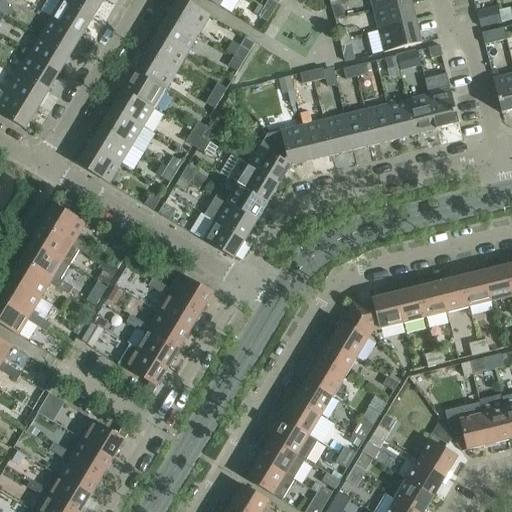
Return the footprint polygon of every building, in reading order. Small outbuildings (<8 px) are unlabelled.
[(93,19),(62,0),(51,19),(82,37),(93,19)] [(62,0),(93,19),(104,0),(103,0),(62,0)] [(211,16),(183,0),(178,0),(168,17),(199,36),(211,16)] [(269,0),(264,8),(273,14),(280,0),(269,0)] [(330,0),(332,9),(342,6),(340,0),(330,0)] [(371,0),(374,10),(411,1),(410,0),(371,0)] [(2,1),(0,3),(0,13),(5,16),(11,6),(2,1)] [(379,32),(416,22),(411,1),(374,10),(379,32)] [(498,7),(477,13),(478,19),(481,28),(502,23),(498,7)] [(259,17),(267,22),(273,14),(264,8),(259,17)] [(511,20),(511,10),(500,13),(503,23),(511,20)] [(157,36),(188,54),(199,36),(168,17),(157,36)] [(82,37),(51,19),(40,37),(71,56),(82,37)] [(384,53),(422,44),(416,22),(379,32),(384,53)] [(347,29),(338,31),(340,41),(350,39),(347,29)] [(482,34),(485,45),(507,39),(504,29),(482,34)] [(188,54),(157,36),(146,54),(176,73),(188,54)] [(71,56),(40,37),(29,56),(59,74),(71,56)] [(234,57),(243,63),(255,44),(246,38),(234,57)] [(343,51),(352,49),(350,39),(340,41),(343,51)] [(428,49),(431,60),(442,57),(440,46),(428,49)] [(408,54),(397,57),(399,67),(401,72),(421,67),(417,52),(408,54)] [(176,73),(146,54),(135,73),(165,92),(176,73)] [(59,74),(29,56),(17,74),(48,93),(59,74)] [(228,67),(237,73),(243,63),(234,57),(228,67)] [(386,60),(388,70),(399,67),(397,57),(386,60)] [(369,75),(366,64),(355,67),(357,78),(369,75)] [(344,70),(346,81),(357,78),(355,67),(344,70)] [(326,80),(325,75),(323,69),(312,72),(314,82),(326,80)] [(300,75),(303,85),(314,82),(312,72),(300,75)] [(165,92),(135,73),(123,91),(154,110),(165,92)] [(48,93),(17,74),(6,93),(37,111),(48,93)] [(511,75),(493,80),(502,115),(511,112),(511,75)] [(282,94),(294,91),(291,77),(279,80),(282,94)] [(227,90),(218,84),(212,94),(221,100),(227,90)] [(422,86),(409,90),(411,100),(408,101),(416,136),(437,131),(429,96),(425,97),(422,86)] [(459,125),(451,90),(429,96),(437,131),(459,125)] [(154,110),(123,91),(112,110),(143,129),(154,110)] [(0,103),(0,115),(25,131),(37,111),(6,93),(0,103)] [(206,104),(215,110),(221,100),(212,94),(206,104)] [(395,141),(387,106),(383,107),(380,98),(363,102),(366,111),(374,146),(395,141)] [(416,136),(408,101),(387,106),(395,141),(416,136)] [(143,129),(112,110),(101,128),(132,147),(143,129)] [(374,146),(366,111),(345,117),(353,152),(374,146)] [(324,122),(333,157),(353,152),(345,117),(324,122)] [(303,127),(312,162),(333,157),(324,122),(303,127)] [(201,139),(207,128),(198,123),(192,133),(201,139)] [(214,138),(220,128),(212,123),(206,133),(214,138)] [(312,162),(303,127),(267,136),(274,144),(291,167),(312,162)] [(132,147),(101,128),(90,147),(121,166),(132,147)] [(201,139),(192,133),(186,143),(195,149),(201,139)] [(204,154),(210,144),(201,139),(195,149),(204,154)] [(268,152),(260,147),(249,167),(279,185),(291,167),(274,144),(268,152)] [(78,166),(109,185),(121,166),(90,147),(78,166)] [(182,164),(173,159),(167,169),(176,174),(182,164)] [(227,179),(268,204),(279,185),(249,167),(238,161),(227,179)] [(197,172),(187,167),(181,177),(191,182),(197,172)] [(161,179),(170,185),(176,174),(167,169),(161,179)] [(175,187),(184,192),(191,182),(181,177),(175,187)] [(226,204),(257,222),(268,204),(227,179),(216,198),(226,204)] [(80,199),(68,191),(61,203),(74,211),(80,199)] [(144,206),(154,211),(160,201),(150,196),(144,206)] [(215,222),(246,241),(257,222),(226,204),(215,222)] [(86,224),(54,205),(43,224),(75,244),(72,247),(79,251),(82,253),(86,245),(77,240),(86,224)] [(159,215),(168,220),(174,210),(165,205),(159,215)] [(203,242),(234,260),(246,241),(215,222),(203,242)] [(75,244),(43,224),(32,243),(70,266),(79,251),(72,247),(75,244)] [(70,266),(32,243),(20,261),(52,280),(50,284),(59,290),(64,282),(61,281),(70,266)] [(91,259),(96,251),(86,245),(82,253),(91,259)] [(52,280),(20,261),(9,280),(41,299),(50,284),(52,280)] [(511,297),(511,290),(506,267),(484,273),(492,303),(511,297)] [(98,280),(108,286),(114,275),(104,269),(98,280)] [(492,303),(484,273),(462,278),(470,308),(492,303)] [(182,275),(172,291),(170,295),(202,314),(213,295),(182,275)] [(470,308),(462,278),(440,284),(447,314),(470,308)] [(41,299),(9,280),(0,295),(0,299),(30,317),(28,321),(37,327),(41,319),(32,314),(41,299)] [(153,280),(149,287),(159,293),(163,286),(153,280)] [(69,296),(73,288),(64,282),(59,290),(69,296)] [(95,307),(107,288),(97,282),(86,301),(95,307)] [(447,314),(440,284),(418,289),(425,319),(447,314)] [(159,313),(191,332),(202,314),(170,295),(172,291),(163,286),(159,293),(168,298),(159,313)] [(115,288),(108,300),(116,305),(123,293),(115,288)] [(425,319),(418,289),(396,295),(403,325),(425,319)] [(403,325),(396,295),(353,305),(373,332),(403,325)] [(0,325),(18,337),(28,321),(30,317),(0,299),(0,325)] [(330,343),(357,359),(373,332),(353,305),(330,343)] [(148,332),(179,351),(191,332),(159,313),(150,328),(148,332)] [(131,316),(126,324),(136,330),(141,322),(131,316)] [(47,333),(51,325),(41,319),(37,327),(47,333)] [(146,335),(137,350),(168,369),(179,351),(148,332),(150,328),(141,322),(136,330),(146,335)] [(93,324),(81,343),(92,349),(103,330),(93,324)] [(2,363),(12,347),(0,339),(0,366),(0,371),(7,376),(12,368),(2,363)] [(490,353),(487,341),(478,343),(481,355),(490,353)] [(357,359),(330,343),(318,362),(345,378),(357,359)] [(469,345),(472,357),(481,355),(478,343),(469,345)] [(143,394),(151,398),(168,369),(137,350),(130,346),(118,365),(149,384),(143,394)] [(446,364),(443,351),(434,354),(437,366),(446,364)] [(425,356),(428,368),(437,366),(434,354),(425,356)] [(504,368),(501,355),(492,358),(495,370),(504,368)] [(483,360),(486,372),(495,370),(492,358),(483,360)] [(345,378),(318,362),(306,382),(333,398),(345,378)] [(473,375),(470,363),(461,365),(464,378),(473,375)] [(17,381),(22,374),(12,368),(7,376),(17,381)] [(394,393),(399,385),(388,378),(383,386),(394,393)] [(473,378),(464,380),(467,392),(476,390),(473,378)] [(333,398),(306,382),(295,401),(321,417),(333,398)] [(50,421),(61,402),(50,395),(38,414),(50,421)] [(321,417),(295,401),(283,421),(309,437),(321,417)] [(380,416),(369,409),(364,417),(375,424),(380,416)] [(483,416),(490,446),(511,440),(511,438),(505,410),(483,416)] [(374,435),(385,442),(397,422),(386,416),(374,435)] [(460,421),(467,451),(490,446),(483,416),(460,421)] [(375,424),(364,417),(352,436),(363,443),(375,424)] [(131,431),(124,427),(118,436),(94,421),(82,441),(114,460),(131,431)] [(317,442),(309,437),(283,421),(271,440),(306,461),(317,442)] [(451,438),(443,427),(439,424),(432,436),(447,445),(451,438)] [(369,443),(381,449),(385,442),(374,435),(369,443)] [(306,461),(271,440),(259,460),(294,481),(306,461)] [(71,459),(102,478),(114,460),(82,441),(73,455),(71,459)] [(458,458),(432,442),(419,462),(446,478),(458,458)] [(54,444),(49,451),(59,457),(64,450),(54,444)] [(356,455),(345,448),(341,456),(352,463),(356,455)] [(60,478),(91,497),(102,478),(71,459),(73,455),(64,450),(59,457),(68,463),(60,478)] [(17,453),(12,462),(19,466),(25,457),(17,453)] [(351,474),(362,481),(373,461),(362,455),(351,474)] [(352,463),(341,456),(336,464),(347,470),(352,463)] [(247,480),(282,501),(294,481),(259,460),(247,480)] [(408,482),(434,498),(446,478),(419,462),(408,482)] [(346,482),(357,488),(362,481),(351,474),(346,482)] [(329,476),(324,484),(334,489),(338,482),(329,476)] [(48,496),(74,511),(81,511),(91,497),(60,478),(51,492),(48,496)] [(31,481),(27,488),(37,494),(41,487),(31,481)] [(396,501),(413,511),(425,511),(434,498),(408,482),(396,501)] [(263,511),(270,502),(243,486),(231,507),(239,511),(263,511)] [(38,511),(74,511),(48,496),(51,492),(41,487),(37,494),(46,500),(38,511)] [(333,494),(322,487),(317,495),(328,502),(333,494)] [(342,511),(350,500),(339,494),(327,511),(342,511)] [(312,503),(323,509),(328,502),(317,495),(312,503)] [(389,511),(413,511),(396,501),(389,511)]
